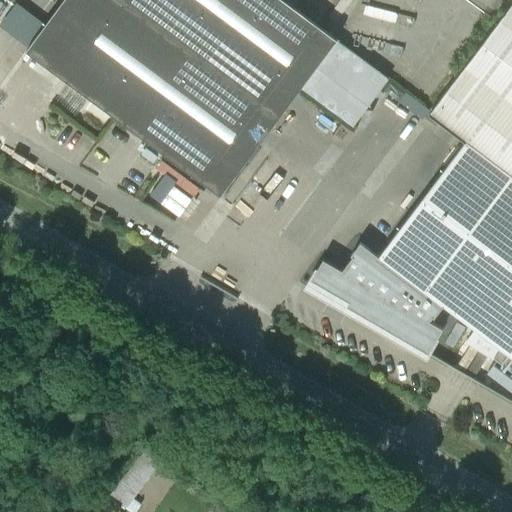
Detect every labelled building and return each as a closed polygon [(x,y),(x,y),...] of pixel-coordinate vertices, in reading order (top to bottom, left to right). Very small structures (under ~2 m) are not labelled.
[(64,0),(27,51),(91,99),(83,110),(105,127),(114,115),(220,194),(300,88),(336,39),(283,0),(64,0)] [(326,261),(314,282),(348,300),(346,306),(431,352),(443,329),(428,320),(431,316),(433,318),(444,304),(501,347),(493,359),(496,361),(486,374),(511,393),(511,5),(431,114),(468,142),(399,234),(382,258),(362,243),(353,256),(360,261),(350,274),(326,261)] [(336,39),(300,88),(352,127),(388,78),(336,39)] [(389,83),(384,90),(398,101),(404,94),(389,83)] [(128,506),(161,460),(143,447),(110,494),(128,506)] [(232,511),(221,503),(214,511),(232,511)]
